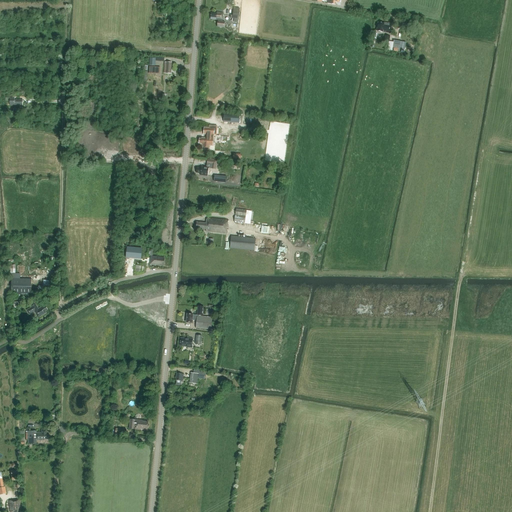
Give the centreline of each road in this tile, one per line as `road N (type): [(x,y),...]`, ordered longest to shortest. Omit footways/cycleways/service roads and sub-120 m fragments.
road 1 (secondary): [(151,511),(199,0)]
road 2 (track): [(54,511),(70,430),(158,441)]
